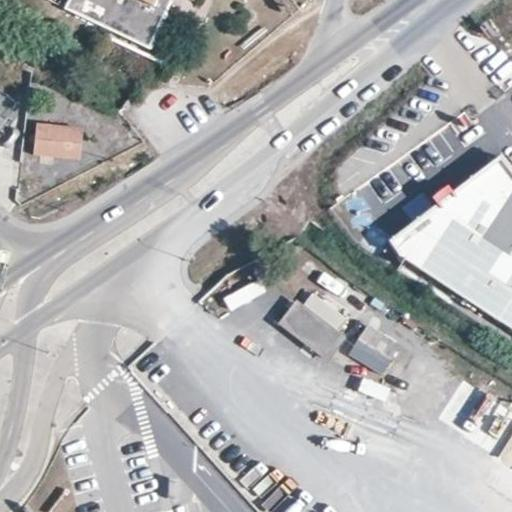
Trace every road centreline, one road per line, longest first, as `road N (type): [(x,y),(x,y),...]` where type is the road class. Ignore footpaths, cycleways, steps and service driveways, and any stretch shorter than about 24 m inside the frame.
road 1 (unknown): [(139,247),(236,400),(389,511)]
road 2 (secondary): [(139,247),(388,59),(401,21)]
road 3 (residential): [(0,496),(33,464),(58,377),(92,344),(139,247)]
road 4 (secondary): [(216,143),(179,183),(40,277),(30,324)]
road 5 (secondary): [(216,143),(16,269)]
road 6 (secondary): [(401,21),(365,30),(216,143)]
road 7 (residential): [(30,324),(17,420),(0,458)]
road 8 (secondary): [(30,324),(139,247)]
